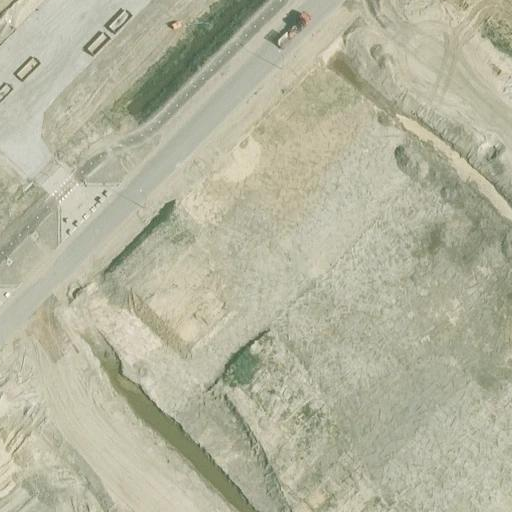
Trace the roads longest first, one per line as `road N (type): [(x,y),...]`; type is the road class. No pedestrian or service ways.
road 1 (unclassified): [(324,0),(0,325)]
road 2 (track): [(19,306),(182,511)]
road 3 (track): [(371,0),(511,130)]
